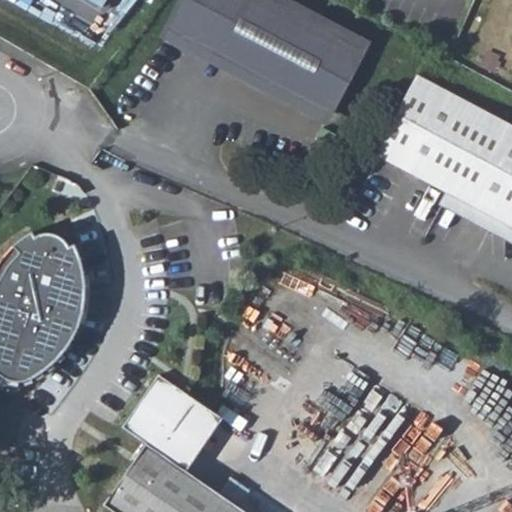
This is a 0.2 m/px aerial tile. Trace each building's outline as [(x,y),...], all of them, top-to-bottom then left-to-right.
[(283,0),(178,0),(158,41),(328,127),(370,45),(283,0)] [(511,129),(414,79),(373,158),(444,194),(511,229),(511,129)] [(511,229),(444,194),(437,208),(511,246),(511,229)] [(0,375),(6,380),(22,382),(30,380),(43,372),(64,351),(77,328),(84,300),(82,272),(73,245),(68,249),(64,242),(55,236),(44,234),(33,238),(31,233),(11,248),(0,261),(0,375)] [(111,511),(243,511),(237,507),(246,495),(227,481),(217,494),(185,472),(221,420),(157,375),(121,428),(145,444),(102,506),(111,511)] [(227,481),(246,495),(248,491),(229,477),(227,481)]
